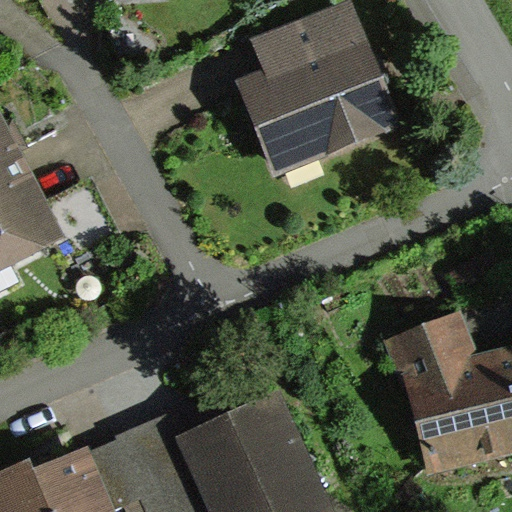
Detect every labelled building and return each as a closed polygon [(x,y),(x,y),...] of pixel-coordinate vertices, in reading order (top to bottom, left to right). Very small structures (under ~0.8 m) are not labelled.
[(359,27),(231,77),(271,177),(398,127),(359,27)] [(2,118),(0,119),(0,276),(67,242),(2,118)] [(511,343),(395,376),(425,484),(511,459),(511,343)] [(328,511),(277,399),(174,445),(204,511),(328,511)] [(106,511),(83,451),(0,481),(0,511),(106,511)]
